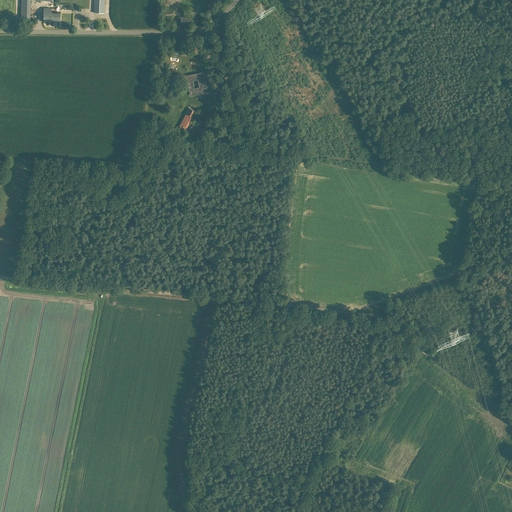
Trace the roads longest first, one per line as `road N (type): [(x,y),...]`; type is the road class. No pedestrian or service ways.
road 1 (track): [(285,304),(0,277)]
road 2 (unclassified): [(0,31),(201,33),(239,0)]
road 3 (track): [(377,318),(511,415)]
road 4 (track): [(285,304),(295,154)]
road 5 (track): [(215,134),(244,133),(216,24)]
